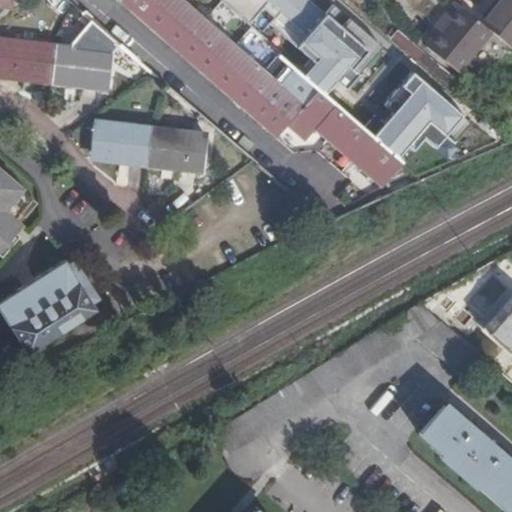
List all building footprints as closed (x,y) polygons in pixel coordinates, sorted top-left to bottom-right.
[(401,163),(396,159),(372,138),(323,96),(293,71),(280,86),(181,0),(117,0),(275,138),(287,125),(300,136),(309,126),(313,130),(380,187),(401,163)] [(181,0),(280,86),(293,71),(323,96),(333,84),(344,92),(381,47),(331,5),(323,13),(307,0),(222,0),(222,1),(221,0),(181,0)] [(453,0),(433,26),(437,29),(457,4),(453,0)] [(511,48),(511,0),(493,0),(487,8),(477,20),(490,31),(511,48)] [(424,44),(457,71),(490,31),(477,20),(457,4),(437,29),(424,44)] [(0,73),(102,86),(104,75),(109,76),(111,53),(119,44),(90,20),(70,45),(69,48),(39,45),(39,41),(17,39),(17,42),(0,40),(0,73)] [(389,37),(395,30),(392,27),(386,34),(389,37)] [(399,89),(407,97),(372,138),(396,159),(406,147),(413,153),(423,143),(432,151),(442,139),(451,145),(468,124),(410,75),(399,89)] [(95,146),(94,156),(198,168),(199,157),(204,157),(207,135),(187,133),(187,130),(165,127),(165,131),(134,127),(135,124),(113,121),(112,125),(92,123),(90,145),(95,146)] [(300,136),(304,141),(313,130),(309,126),(300,136)] [(32,198),(0,170),(0,249),(25,220),(18,214),(32,198)] [(460,278),(465,287),(508,264),(498,256),(460,278)] [(74,260),(66,266),(90,304),(99,298),(74,260)] [(66,266),(63,261),(0,300),(0,311),(26,352),(94,309),(90,304),(66,266)] [(212,433),(226,456),(416,337),(462,376),(479,356),(417,303),(212,433)] [(511,511),(511,464),(488,444),(490,441),(480,433),(478,435),(443,405),(419,433),(442,453),(439,457),(472,485),(475,482),(507,510),(505,511),(511,511)] [(86,511),(84,508),(78,501),(62,511),(86,511)]
